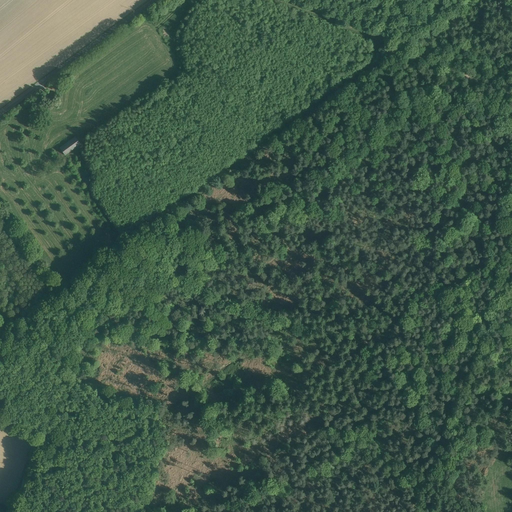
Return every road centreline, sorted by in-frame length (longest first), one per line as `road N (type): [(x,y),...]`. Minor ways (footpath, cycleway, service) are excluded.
road 1 (track): [(37,438),(116,251),(401,47)]
road 2 (track): [(412,511),(511,264)]
road 3 (unclassified): [(153,0),(0,113)]
road 4 (track): [(389,329),(424,291),(511,252)]
road 5 (track): [(275,0),(401,47)]
